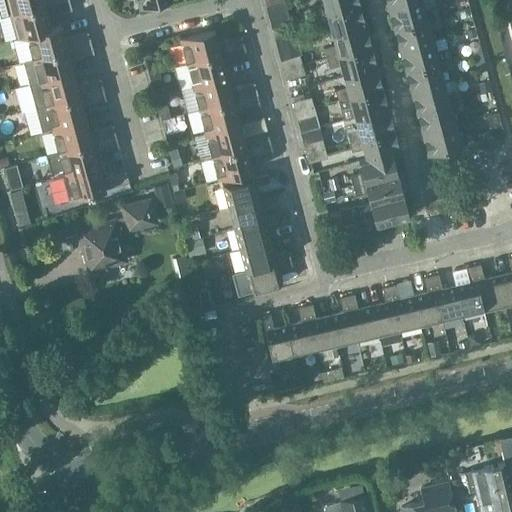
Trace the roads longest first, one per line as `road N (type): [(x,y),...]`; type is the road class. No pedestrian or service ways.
road 1 (tertiary): [(69,476),(511,368)]
road 2 (residential): [(322,276),(257,21),(245,4)]
road 3 (residential): [(322,276),(511,229)]
road 4 (unclassified): [(69,476),(31,439),(0,349)]
road 5 (residential): [(105,31),(223,1),(245,4)]
road 6 (residential): [(138,168),(105,31)]
